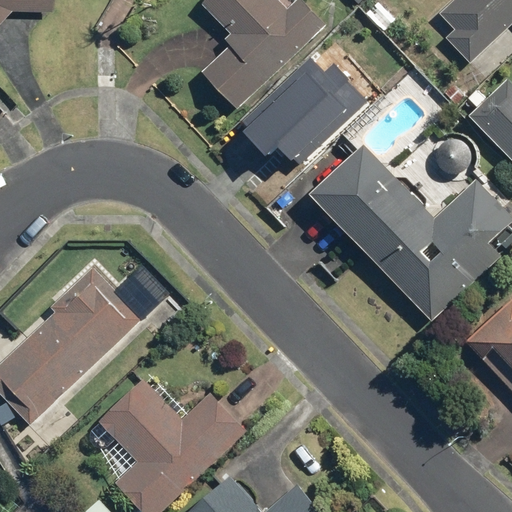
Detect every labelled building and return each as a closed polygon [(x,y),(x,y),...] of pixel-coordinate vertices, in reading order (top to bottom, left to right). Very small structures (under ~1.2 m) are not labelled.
[(0,0),(0,14),(3,11),(48,12),(48,0),(0,0)] [(238,112),(327,28),(299,0),(289,10),(279,0),(207,0),(200,7),(228,38),(224,42),(230,48),(203,74),(238,112)] [(511,0),(457,0),(441,16),(455,31),(445,41),(471,68),(511,28),(511,0)] [(310,57),(238,124),(268,156),(279,146),(297,166),(368,101),(335,65),(326,74),(310,57)] [(511,84),(507,80),(469,116),(511,160),(511,84)] [(362,147),(309,198),(432,325),(502,257),(496,251),(511,235),(511,217),(475,180),(433,221),(362,147)] [(0,366),(0,395),(31,428),(143,321),(93,268),(50,310),(55,314),(0,366)] [(511,301),(467,343),(511,392),(511,301)] [(116,484),(143,511),(165,511),(248,433),(212,396),(184,422),(144,381),(101,422),(139,461),(116,484)] [(191,511),(317,511),(295,486),(264,511),(262,511),(232,477),(191,511)] [(111,511),(100,500),(87,511),(111,511)]
